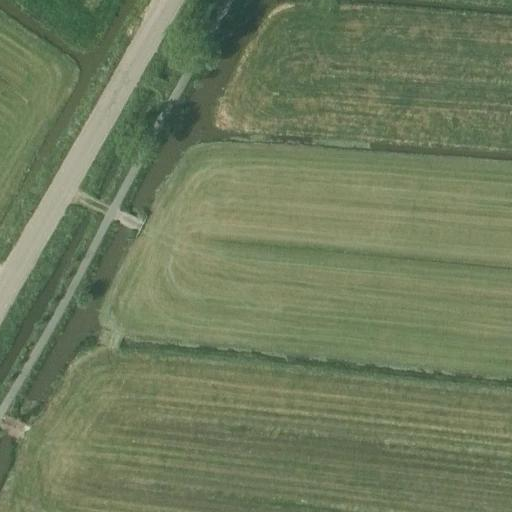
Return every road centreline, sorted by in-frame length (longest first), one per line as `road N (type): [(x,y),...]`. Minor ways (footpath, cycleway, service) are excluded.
road 1 (unclassified): [(0,413),(228,0)]
road 2 (tertiary): [(0,301),(172,0)]
